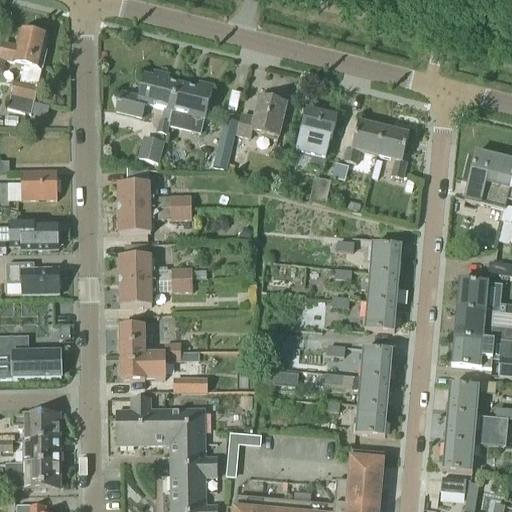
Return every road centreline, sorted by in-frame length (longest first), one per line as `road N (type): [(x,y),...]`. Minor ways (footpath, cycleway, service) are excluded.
road 1 (residential): [(403,511),(442,89)]
road 2 (residential): [(88,402),(89,3)]
road 3 (residential): [(442,89),(89,3)]
